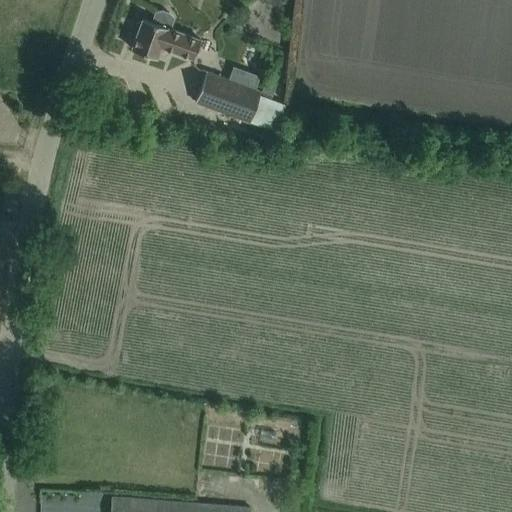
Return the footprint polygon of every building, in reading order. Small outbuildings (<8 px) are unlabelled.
[(155,10),(150,20),(142,17),(141,20),(137,21),(134,28),(137,31),(131,48),(155,56),(158,47),(193,58),(200,37),(170,28),(173,18),(171,14),(163,10),(155,10)] [(258,94),(259,91),(206,72),(195,102),(248,121),(248,120),(275,130),(285,103),(258,94)] [(265,79),(261,90),(271,93),(275,82),(265,79)] [(259,439),(273,441),(275,432),(260,430),(259,439)] [(248,511),(249,508),(132,497),(112,495),(110,511),(248,511)]
